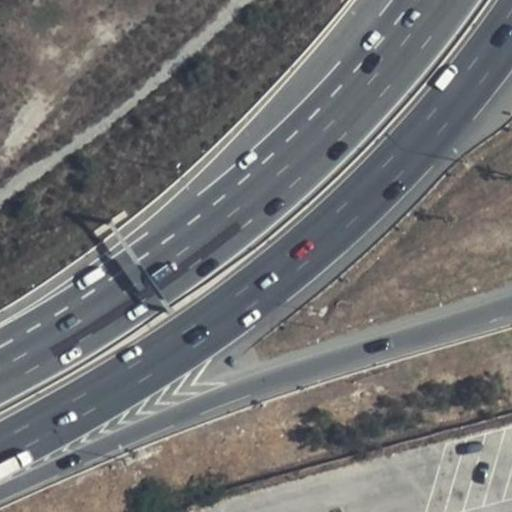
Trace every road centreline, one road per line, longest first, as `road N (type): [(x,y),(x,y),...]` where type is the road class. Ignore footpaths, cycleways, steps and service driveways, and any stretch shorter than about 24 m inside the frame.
road 1 (motorway): [(0,451),(133,373),(320,236),(451,102),(511,24)]
road 2 (motorway): [(446,0),(364,101),(245,212),(143,286),(0,371)]
road 3 (motorway): [(0,491),(168,416),(511,303)]
